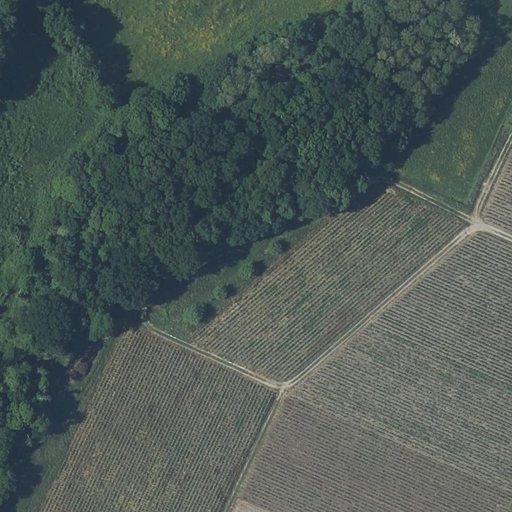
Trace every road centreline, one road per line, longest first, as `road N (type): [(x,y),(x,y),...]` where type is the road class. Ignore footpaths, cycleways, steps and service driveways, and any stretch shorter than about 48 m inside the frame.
road 1 (track): [(511,239),(382,180),(308,221),(218,248),(148,303),(145,324),(288,388)]
road 2 (track): [(288,388),(475,222)]
